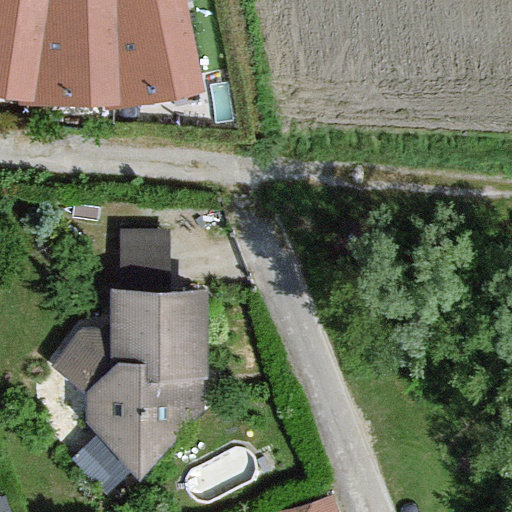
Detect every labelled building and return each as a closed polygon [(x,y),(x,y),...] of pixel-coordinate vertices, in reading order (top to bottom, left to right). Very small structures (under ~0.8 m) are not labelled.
[(0,0),(0,75),(30,81),(44,0),(0,0)] [(115,87),(113,0),(44,0),(30,81),(28,96),(71,101),(73,88),(115,87)] [(200,76),(184,0),(113,0),(115,87),(116,99),(159,101),(158,85),(200,76)] [(170,229),(123,229),(122,273),(169,274),(170,229)] [(98,390),(98,414),(142,457),(199,400),(187,388),(187,359),(202,359),(202,283),(123,282),(123,332),(87,332),(64,355),(98,390)] [(338,511),(333,494),(283,509),(284,511),(338,511)]
